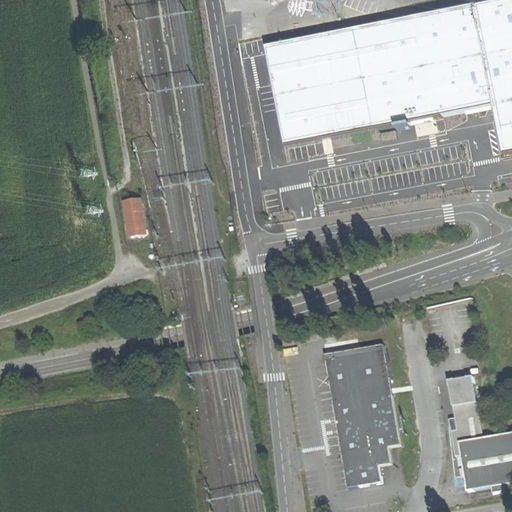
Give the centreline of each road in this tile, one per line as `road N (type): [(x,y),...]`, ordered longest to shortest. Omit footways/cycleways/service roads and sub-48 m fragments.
road 1 (secondary): [(0,374),(327,301)]
road 2 (unclassified): [(260,244),(294,511)]
road 3 (unclassified): [(211,0),(245,212),(260,244)]
road 4 (unclassified): [(494,236),(480,214),(457,212),(260,244)]
road 5 (unclassified): [(416,511),(431,468),(432,431),(412,324)]
road 6 (secondary): [(327,301),(422,284),(507,256)]
road 7 (secondary): [(494,236),(327,301)]
